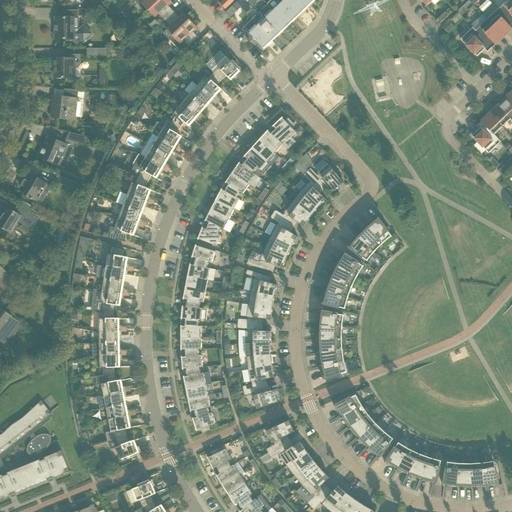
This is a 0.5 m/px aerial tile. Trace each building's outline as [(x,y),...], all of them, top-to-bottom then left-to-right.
[(144,0),(145,1),(142,3),(148,10),(158,0),(144,0)] [(171,1),(169,0),(158,0),(148,10),(154,17),(157,14),(164,20),(173,11),(167,5),(171,1)] [(223,0),(220,4),(225,9),(233,0),(232,0),(223,0)] [(303,11),(292,0),(283,0),(281,3),(294,17),(297,14),(298,16),(303,11)] [(292,0),(303,11),(308,6),(307,5),(310,2),(307,0),(292,0)] [(473,5),(469,0),(457,12),(461,16),(473,5)] [(482,10),(491,3),(488,0),(480,7),(482,10)] [(511,0),(507,0),(498,8),(511,22),(511,0)] [(232,6),(237,11),(240,8),(235,3),(232,6)] [(294,17),(281,3),(273,11),(287,26),(292,21),(291,20),(294,17)] [(511,28),(511,22),(498,8),(494,3),(482,14),(487,19),(503,37),(511,28)] [(287,26),(273,11),(267,4),(259,12),(265,18),(278,32),(281,29),(283,31),(287,26)] [(78,18),(78,10),(62,10),(62,17),(55,17),(55,39),(74,39),(74,42),(76,44),(81,40),(83,42),(92,34),(83,25),(79,29),(78,28),(78,18)] [(179,18),(173,11),(164,20),(170,27),(167,30),(173,36),(189,21),(183,14),(179,18)] [(251,19),(257,26),(272,41),(277,36),(275,35),(278,32),(265,18),(259,12),(251,19)] [(251,19),(240,29),(247,36),(245,37),(258,50),(262,46),(262,47),(265,44),(267,46),(272,41),(257,26),(251,19)] [(472,27),(472,28),(492,48),(503,37),(487,19),(475,30),(472,27)] [(189,21),(173,36),(169,40),(182,53),(198,37),(192,31),(195,27),(189,21)] [(446,23),(442,27),(448,33),(452,29),(446,23)] [(492,48),(472,28),(460,39),(463,42),(463,43),(477,57),(484,50),(487,52),(492,48)] [(107,56),(107,48),(87,48),(87,56),(107,56)] [(80,64),(81,54),(69,54),(69,58),(55,58),(55,78),(75,78),(75,68),(76,68),(78,68),(80,66),(80,64)] [(219,68),(214,73),(221,80),(226,76),(228,78),(229,78),(231,80),(239,71),(238,69),(231,61),(231,62),(226,57),(217,66),(219,68)] [(173,67),(166,74),(171,78),(182,66),(178,62),(174,66),(173,67)] [(206,76),(198,86),(213,99),(221,89),(219,87),(217,85),(221,80),(214,73),(208,78),(206,76)] [(198,86),(190,95),(205,108),(213,99),(198,86)] [(150,95),(157,99),(160,94),(162,95),(163,92),(155,88),(150,95)] [(51,118),(75,120),(76,117),(82,117),(83,102),(77,102),(78,90),(64,89),(64,97),(54,96),(51,118)] [(190,95),(182,104),(197,117),(205,108),(190,95)] [(498,106),(510,119),(511,120),(511,104),(506,98),(498,106)] [(197,117),(182,104),(174,113),(176,115),(171,121),(180,128),(184,122),(187,125),(187,124),(189,126),(197,117)] [(498,106),(489,114),(502,127),(510,119),(498,106)] [(139,109),(135,116),(139,121),(144,113),(139,109)] [(502,127),(489,114),(481,122),(501,142),(494,134),(502,127)] [(267,131),(282,145),(283,144),(281,143),(285,139),(287,141),(296,132),(291,127),(294,124),(288,118),(285,121),(282,118),(276,123),(278,125),(274,128),(276,129),(271,134),(268,131),(267,131)] [(164,126),(158,137),(175,147),(181,137),(179,135),(176,133),(180,128),(171,121),(167,128),(164,126)] [(501,142),(481,122),(476,126),(479,129),(472,136),(489,153),(501,142)] [(282,145),(267,131),(262,137),(264,138),(261,141),(275,153),(282,145)] [(69,132),(68,140),(76,142),(84,144),(86,136),(69,132)] [(42,148),(38,157),(57,165),(61,155),(68,159),(76,142),(68,140),(66,144),(64,144),(49,137),(45,145),(46,146),(45,149),(42,148)] [(158,137),(152,147),(169,157),(175,147),(158,137)] [(257,142),(252,148),(267,161),(275,153),(261,141),(259,144),(257,142)] [(169,157),(152,147),(145,157),(163,168),(169,157)] [(267,161),(252,148),(247,153),(249,155),(246,158),(247,159),(243,166),(239,163),(256,175),(259,177),(262,173),(264,174),(272,165),(267,161)] [(139,154),(133,165),(142,170),(138,177),(148,181),(151,175),(154,177),(156,178),(163,168),(145,157),(139,154)] [(310,158),(306,154),(297,162),(302,166),(310,158)] [(236,171),(234,174),(249,184),(256,175),(239,163),(235,170),(236,171)] [(332,163),(329,166),(335,173),(338,170),(332,163)] [(506,163),(498,171),(502,176),(510,168),(510,167),(506,163)] [(310,168),(307,171),(324,190),(329,185),(335,191),(334,190),(341,185),(340,184),(342,182),(343,184),(344,183),(335,173),(329,166),(327,164),(328,165),(318,173),(318,172),(317,172),(319,174),(317,175),(310,168)] [(299,191),(299,192),(318,208),(317,207),(319,205),(319,206),(325,199),(326,200),(320,194),(324,190),(307,171),(303,175),(310,182),(309,183),(308,182),(307,182),(308,183),(300,192),(299,191)] [(29,172),(21,186),(28,190),(25,195),(24,194),(23,195),(32,200),(32,199),(37,202),(43,192),(47,194),(54,184),(42,176),(40,179),(29,172)] [(249,184),(234,174),(232,177),(230,176),(226,182),(242,194),(249,184)] [(76,183),(58,175),(55,182),(73,190),(76,183)] [(148,181),(138,177),(135,184),(132,183),(128,194),(146,202),(151,190),(148,189),(145,187),(148,181)] [(278,192),(284,184),(280,181),(274,189),(278,192)] [(219,193),(216,200),(234,209),(239,199),(237,197),(239,192),(242,194),(226,182),(226,183),(228,185),(225,191),(223,190),(221,194),(219,193)] [(318,208),(299,192),(298,192),(299,193),(292,202),(291,201),(291,202),(311,217),(310,216),(311,214),(312,214),(317,208),(318,209),(318,208)] [(128,194),(123,206),(142,213),(146,202),(128,194)] [(234,209),(216,200),(212,207),(214,208),(212,211),(229,219),(234,209)] [(284,215),(275,210),(273,214),(282,220),(293,227),(293,226),(292,226),(296,221),(304,227),(305,226),(303,225),(304,223),(305,224),(310,217),(311,217),(291,202),(291,203),(284,212),(283,212),(285,213),(284,215)] [(0,218),(0,227),(10,233),(18,220),(31,228),(37,217),(20,206),(16,212),(7,207),(0,218)] [(123,206),(119,217),(138,224),(142,213),(123,206)] [(209,214),(205,221),(209,222),(221,228),(220,228),(223,230),(229,219),(212,211),(211,215),(209,214)] [(282,220),(273,214),(270,218),(279,224),(282,220)] [(138,224),(119,217),(115,228),(117,229),(115,238),(126,240),(127,234),(131,235),(133,236),(138,224)] [(366,226),(382,244),(382,243),(390,236),(391,237),(391,236),(386,229),(377,217),(376,217),(377,219),(369,225),(370,226),(368,228),(366,226)] [(221,228),(209,222),(206,229),(204,228),(203,233),(201,232),(198,239),(217,246),(221,235),(218,234),(220,228),(221,228)] [(269,236),(292,247),(291,246),(295,239),(296,236),(297,237),(298,237),(276,224),(275,224),(276,225),(270,236),(269,235),(269,236)] [(246,235),(250,237),(255,228),(251,226),(246,235)] [(356,235),(356,236),(374,252),(374,251),(381,243),(382,244),(366,226),(365,226),(367,227),(359,235),(360,235),(358,237),(356,235)] [(292,247),(269,236),(270,236),(265,247),(264,247),(287,257),(286,257),(290,249),(289,249),(290,247),(292,247)] [(374,252),(356,236),(357,237),(351,245),(351,246),(350,248),(347,246),(347,247),(359,256),(359,255),(367,261),(366,260),(373,252),(374,252)] [(190,265),(210,269),(210,268),(207,268),(209,262),(211,263),(215,251),(196,245),(193,253),(195,253),(194,258),(196,258),(194,265),(190,265)] [(106,267),(126,270),(128,258),(125,257),(122,256),(123,250),(113,247),(111,255),(108,254),(106,267)] [(287,257),(264,247),(265,248),(260,259),(259,259),(261,260),(260,262),(250,259),(248,265),(274,273),(274,272),(273,272),(275,265),(283,268),(282,267),(285,259),(284,259),(285,257),(287,258),(287,257)] [(78,251),(76,256),(85,260),(87,253),(78,251)] [(14,259),(21,267),(30,260),(24,252),(14,259)] [(335,264),(335,265),(357,276),(356,276),(362,266),(363,267),(363,266),(355,261),(343,252),(342,253),(345,255),(343,257),(343,256),(337,265),(335,264)] [(0,285),(10,275),(0,265),(0,285)] [(126,270),(106,267),(98,265),(96,277),(104,279),(124,282),(126,270)] [(210,269),(190,265),(189,272),(191,273),(190,276),(208,280),(210,269)] [(329,277),(352,287),(352,286),(351,286),(356,276),(356,277),(357,276),(335,265),(338,266),(337,269),(336,268),(331,277),(329,277)] [(250,291),(275,297),(275,296),(273,296),(273,294),(274,294),(276,286),(277,286),(277,285),(269,283),(271,277),(272,277),(270,277),(247,270),(246,274),(255,277),(255,279),(253,279),(252,279),(254,279),(251,291),(250,291)] [(187,280),(186,287),(205,291),(208,280),(190,276),(189,280),(187,280)] [(325,290),(324,290),(347,297),(348,297),(347,297),(351,287),(352,287),(329,277),(332,278),(331,281),(330,280),(326,290),(325,290)] [(124,282),(104,279),(102,290),(122,293),(124,282)] [(35,287),(31,280),(23,284),(27,291),(35,287)] [(205,291),(186,287),(184,295),(186,295),(185,299),(187,300),(186,307),(182,307),(199,308),(200,302),(203,303),(205,291)] [(122,293),(102,290),(100,302),(103,303),(102,311),(113,312),(114,305),(117,306),(117,305),(120,306),(122,293)] [(347,298),(347,297),(324,290),(327,291),(326,294),(326,293),(323,303),(321,303),(321,304),(335,307),(345,309),(345,308),(344,308),(347,298)] [(275,297),(250,291),(250,292),(251,292),(249,304),(247,304),(273,308),(273,307),(271,307),(271,305),(272,305),(273,297),(275,297)] [(9,304),(4,311),(0,307),(0,341),(6,346),(22,324),(16,320),(21,313),(9,304)] [(273,308),(247,304),(248,304),(247,317),(246,317),(271,319),(269,319),(270,316),(272,308),(273,308)] [(199,308),(182,307),(182,314),(184,315),(183,319),(185,319),(185,326),(181,326),(201,326),(198,326),(199,320),(201,320),(206,321),(207,309),(203,308),(199,308)] [(70,309),(69,319),(77,320),(78,310),(70,309)] [(113,312),(102,311),(102,319),(99,319),(99,331),(119,331),(119,319),(116,319),(116,318),(113,318),(113,312)] [(317,324),(317,325),(342,327),(342,326),(341,326),(342,316),(343,316),(343,315),(334,313),(319,311),(322,312),(322,314),(321,314),(319,325),(317,324)] [(249,324),(237,323),(237,328),(247,329),(247,331),(245,331),(246,331),(246,344),(245,344),(271,343),(269,343),(269,334),(269,332),(271,332),(271,331),(260,331),(261,325),(249,324)] [(317,338),(317,339),(341,338),(341,327),(342,327),(317,325),(320,325),(320,328),(319,328),(319,338),(317,338)] [(201,338),(201,326),(181,326),(181,334),(183,334),(183,338),(201,338)] [(119,343),(119,331),(99,331),(99,343),(119,343)] [(201,338),(183,338),(183,342),(181,342),(181,349),(201,349),(201,338)] [(318,352),(342,350),(342,349),(341,350),(341,339),(341,338),(317,339),(320,339),(320,341),(319,341),(320,352),(318,352)] [(99,343),(99,344),(92,344),(92,355),(99,355),(119,355),(119,343),(99,343)] [(271,343),(245,344),(246,344),(247,356),(246,356),(246,357),(271,354),(270,354),(270,346),(269,346),(269,343),(271,343)] [(201,350),(201,349),(181,349),(181,350),(185,350),(186,357),(183,357),(184,361),(182,361),(182,369),(203,367),(202,355),(199,355),(198,350),(201,350)] [(320,366),(344,361),(343,361),(341,350),(342,350),(318,352),(318,353),(321,352),(321,355),(320,355),(322,365),(320,366)] [(271,354),(246,357),(247,357),(248,369),(247,369),(273,366),(273,365),(271,365),(270,357),(269,355),(271,355),(271,354)] [(120,367),(119,355),(99,355),(100,368),(103,368),(103,375),(114,374),(113,368),(117,368),(117,367),(120,367)] [(344,362),(344,361),(320,366),(323,366),(323,368),(322,368),(325,379),(323,379),(323,380),(338,376),(338,375),(347,373),(346,372),(343,362),(344,362)] [(250,382),(251,382),(252,384),(242,386),(243,391),(267,385),(266,385),(264,379),(275,377),(273,377),(272,369),(271,369),(271,366),(273,366),(247,369),(247,370),(248,370),(250,382),(249,382),(250,382)] [(203,367),(182,369),(183,369),(186,369),(187,376),(185,376),(186,381),(184,381),(186,388),(206,384),(203,373),(201,373),(199,368),(203,367)] [(103,375),(103,376),(96,376),(96,385),(101,384),(104,396),(123,392),(121,380),(118,381),(118,380),(115,381),(114,374),(103,375)] [(208,396),(206,384),(186,388),(187,396),(189,395),(190,399),(208,396)] [(267,385),(243,391),(245,395),(254,393),(255,395),(253,396),(257,409),(281,400),(279,400),(278,398),(279,398),(276,390),(278,389),(277,389),(267,392),(266,386),(267,385)] [(123,392),(104,396),(98,397),(100,409),(106,408),(126,404),(123,392)] [(361,405),(356,396),(355,395),(347,399),(334,406),(334,407),(336,406),(341,415),(342,414),(343,417),(341,418),(361,405)] [(208,396),(190,399),(191,403),(189,403),(190,411),(210,407),(208,396)] [(0,434),(0,469),(2,475),(0,475),(0,500),(9,496),(8,496),(10,495),(10,494),(15,492),(15,494),(48,480),(47,479),(52,477),(52,478),(54,477),(54,478),(70,472),(61,450),(60,450),(60,451),(44,458),(42,452),(44,451),(45,450),(46,449),(48,447),(49,446),(50,445),(50,443),(51,443),(51,442),(51,441),(51,440),(51,439),(51,438),(51,437),(50,436),(49,435),(48,435),(47,434),(46,434),(45,434),(44,434),(42,434),(40,435),(38,436),(37,436),(36,437),(34,432),(50,419),(48,417),(52,414),(41,400),(22,418),(11,425),(2,433),(0,434)] [(126,404),(106,408),(108,420),(128,416),(126,404)] [(361,405),(341,418),(341,419),(343,418),(349,426),(351,428),(348,429),(349,430),(368,415),(368,414),(361,405)] [(210,407),(190,411),(194,410),(196,417),(195,418),(196,422),(194,423),(196,430),(201,429),(202,433),(210,430),(209,426),(215,424),(212,412),(210,407)] [(376,423),(368,415),(349,430),(350,429),(357,437),(358,436),(359,438),(357,440),(358,440),(376,423)] [(128,416),(108,420),(111,432),(114,431),(116,439),(126,436),(124,429),(128,429),(128,428),(130,428),(128,416)] [(268,453),(289,442),(285,436),(295,431),(294,431),(293,431),(289,424),(287,422),(289,421),(289,420),(266,431),(272,443),(274,442),(275,444),(266,449),(268,453)] [(376,423),(358,440),(359,439),(367,446),(369,447),(367,450),(384,432),(376,423)] [(86,429),(80,432),(82,437),(88,434),(86,429)] [(393,439),(384,432),(367,450),(368,450),(369,448),(377,455),(378,454),(380,456),(378,458),(378,459),(387,447),(387,446),(393,439)] [(126,436),(116,439),(118,447),(115,448),(120,459),(126,457),(136,454),(136,453),(138,452),(134,440),(131,441),(128,442),(126,436)] [(292,447),(289,442),(268,453),(271,457),(279,452),(280,454),(279,455),(279,456),(280,455),(287,465),(286,466),(307,451),(305,452),(304,450),(300,443),(301,442),(300,441),(292,447)] [(408,449),(399,443),(398,443),(393,450),(384,463),(385,463),(386,462),(395,467),(395,466),(398,468),(396,470),(397,470),(408,449)] [(231,467),(231,466),(228,461),(231,460),(225,449),(219,452),(217,448),(210,452),(211,456),(207,458),(211,465),(213,464),(215,468),(216,467),(220,473),(216,475),(216,476),(231,467)] [(408,449),(397,470),(398,469),(407,473),(408,472),(410,473),(409,476),(419,454),(408,449)] [(307,451),(286,466),(287,466),(294,475),(294,476),(314,460),(312,461),(311,459),(306,452),(307,451)] [(419,454),(409,476),(410,474),(420,478),(420,477),(423,478),(422,481),(429,458),(419,454)] [(441,461),(429,458),(422,481),(423,479),(433,482),(433,481),(436,482),(435,485),(436,485),(439,470),(441,461)] [(314,460),(294,476),(294,477),(295,476),(303,485),(302,486),(321,469),(319,470),(318,468),(313,461),(314,460)] [(493,461),(482,463),(484,487),(485,487),(484,484),(487,484),(487,485),(497,483),(498,485),(499,485),(495,470),(493,461)] [(459,463),(448,462),(447,462),(445,471),(443,486),(444,483),(446,484),(446,485),(457,486),(457,488),(459,463)] [(459,463),(457,488),(457,485),(460,485),(460,486),(470,486),(470,488),(471,488),(470,464),(459,463)] [(484,487),(482,463),(470,464),(471,488),(471,485),(473,485),(474,486),(484,485),(484,487)] [(231,467),(216,476),(221,482),(222,481),(224,484),(240,475),(233,465),(231,466),(231,467)] [(321,469),(302,486),(303,485),(311,494),(311,495),(311,496),(329,477),(327,478),(326,476),(320,470),(321,469)] [(240,475),(224,484),(226,488),(225,489),(229,495),(246,484),(240,475)] [(275,478),(271,481),(277,489),(281,486),(275,478)] [(143,507),(153,502),(150,496),(153,495),(153,494),(155,493),(150,482),(148,483),(148,482),(138,486),(138,487),(132,489),(137,501),(140,500),(143,507)] [(252,494),(246,484),(229,495),(233,501),(234,500),(237,504),(238,503),(243,509),(253,501),(250,496),(252,494)] [(332,511),(347,493),(346,494),(340,488),(339,489),(337,487),(338,486),(331,493),(327,489),(327,488),(318,498),(315,495),(307,503),(314,509),(321,502),(322,503),(321,505),(322,504),(331,511),(332,511)] [(283,489),(280,492),(286,500),(290,497),(283,489)] [(106,503),(118,498),(115,490),(103,495),(106,503)] [(347,493),(332,511),(347,511),(356,500),(356,499),(355,500),(348,496),(346,495),(347,493)] [(243,509),(240,511),(267,511),(271,508),(261,495),(253,501),(243,509)] [(356,500),(347,511),(361,511),(366,506),(365,506),(365,507),(358,502),(357,503),(355,501),(356,500)] [(153,502),(143,507),(136,511),(165,511),(161,505),(159,506),(156,508),(153,502)]
